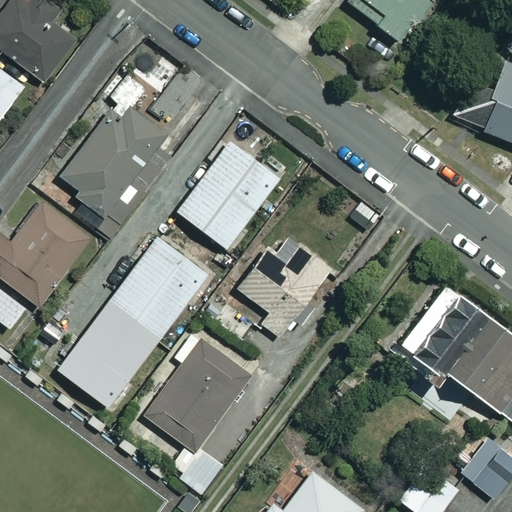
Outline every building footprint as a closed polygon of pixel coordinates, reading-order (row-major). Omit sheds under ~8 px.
[(55,12),(40,0),(10,0),(0,13),(0,52),(38,82),(71,42),(47,22),(55,12)] [(345,0),(344,2),(392,42),(425,0),(345,0)] [(511,53),(511,23),(497,40),(511,53)] [(511,65),(498,59),(471,127),(511,143),(511,65)] [(0,112),(20,87),(0,72),(0,112)] [(104,111),(55,177),(73,190),(69,196),(102,220),(95,229),(107,237),(157,170),(143,160),(163,134),(127,108),(117,121),(104,111)] [(274,179),(224,141),(171,212),(221,249),(274,179)] [(89,239),(37,197),(4,238),(0,235),(0,282),(33,309),(89,239)] [(203,277),(154,238),(50,368),(100,407),(203,277)] [(324,270),(284,238),(272,252),(263,245),(231,286),(262,311),(254,321),(272,336),(324,270)] [(511,341),(438,285),(393,345),(406,355),(399,363),(427,385),(438,371),(511,427),(511,341)] [(22,308),(0,290),(0,325),(5,329),(22,308)] [(245,371),(197,337),(141,417),(189,451),(245,371)] [(511,467),(511,462),(485,441),(458,474),(488,498),(511,467)] [(219,463),(197,448),(176,478),(199,493),(219,463)] [(355,511),(357,510),(310,472),(279,510),(269,502),(261,511),(355,511)]
